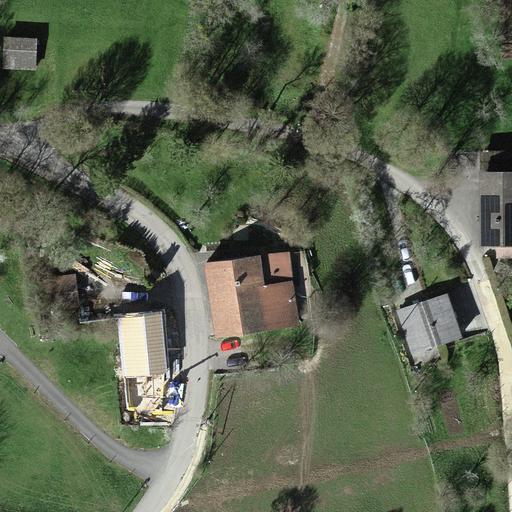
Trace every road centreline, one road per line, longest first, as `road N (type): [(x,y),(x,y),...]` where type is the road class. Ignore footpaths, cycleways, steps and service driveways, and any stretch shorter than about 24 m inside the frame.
road 1 (track): [(12,144),(104,116),(181,117),(314,140),(419,186),(458,224),(511,391)]
road 2 (unclassified): [(143,511),(188,425),(193,331),(179,264),(136,213),(12,144)]
road 3 (unknown): [(50,390),(134,459),(174,460)]
